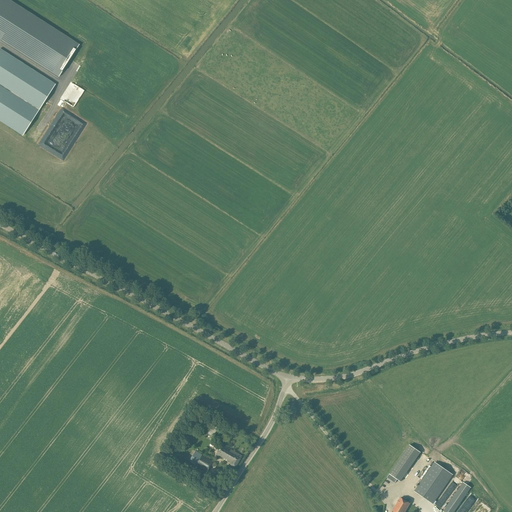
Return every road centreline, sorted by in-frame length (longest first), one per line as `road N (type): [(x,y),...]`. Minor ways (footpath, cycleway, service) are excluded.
road 1 (tertiary): [(0,224),(287,376)]
road 2 (tertiary): [(287,376),(343,376),(416,350),(511,331)]
road 3 (unclassified): [(215,511),(272,420),(287,376)]
